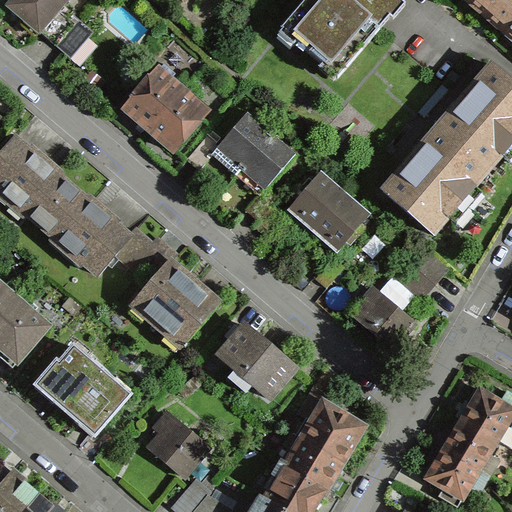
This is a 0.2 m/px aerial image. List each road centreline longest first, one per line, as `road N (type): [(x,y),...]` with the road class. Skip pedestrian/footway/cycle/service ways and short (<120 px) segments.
road 1 (residential): [(0,56),(416,411)]
road 2 (residential): [(0,413),(117,511)]
